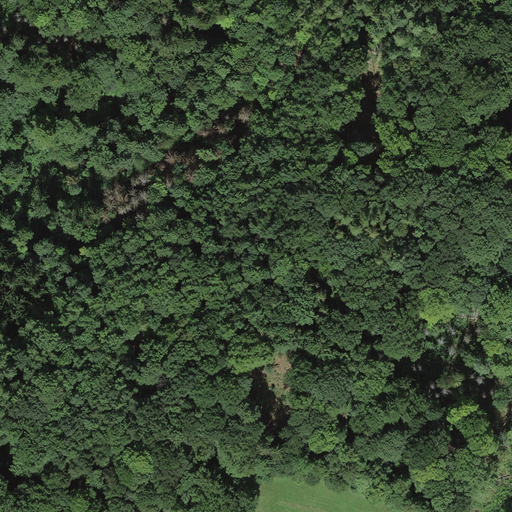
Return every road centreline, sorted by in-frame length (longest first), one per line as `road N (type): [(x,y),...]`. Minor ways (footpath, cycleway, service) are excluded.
road 1 (track): [(511,230),(366,230),(327,238),(131,347),(48,414),(1,385)]
road 2 (track): [(0,228),(53,257),(206,169),(342,115),(511,123)]
road 3 (track): [(297,0),(236,96),(101,188)]
